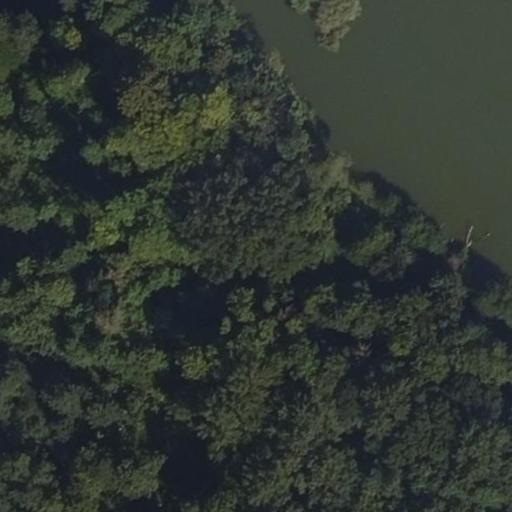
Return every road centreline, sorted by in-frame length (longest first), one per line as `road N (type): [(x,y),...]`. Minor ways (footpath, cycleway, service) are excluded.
road 1 (track): [(134,0),(325,252),(391,319)]
road 2 (track): [(104,511),(49,454),(45,292),(30,238),(0,199)]
